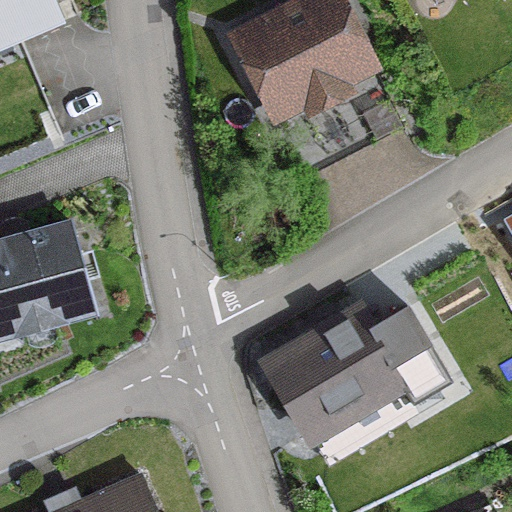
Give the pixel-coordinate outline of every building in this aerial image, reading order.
[(44,0),(0,0),(0,54),(58,30),(44,0)] [(370,69),(334,0),(306,0),(231,39),(272,119),(302,103),(307,112),(344,93),(340,84),(370,69)] [(0,337),(93,312),(69,226),(25,238),(21,223),(0,229),(0,337)] [(357,313),(264,368),(307,438),(399,384),(357,313)] [(51,511),(152,511),(136,476),(51,511)]
